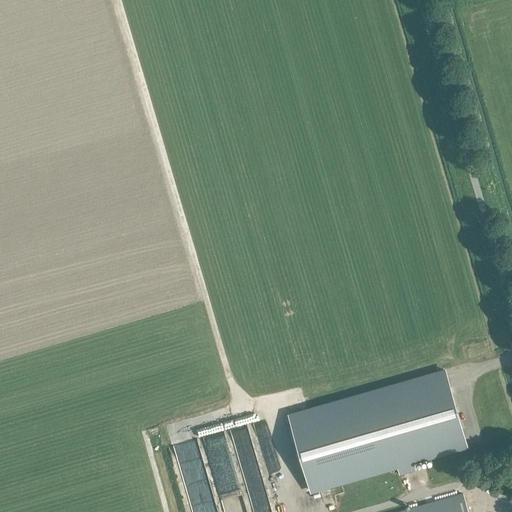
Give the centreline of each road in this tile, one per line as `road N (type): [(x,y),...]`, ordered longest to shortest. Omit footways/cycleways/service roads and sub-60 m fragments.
road 1 (track): [(237,401),(118,0)]
road 2 (unclassified): [(511,317),(418,0)]
